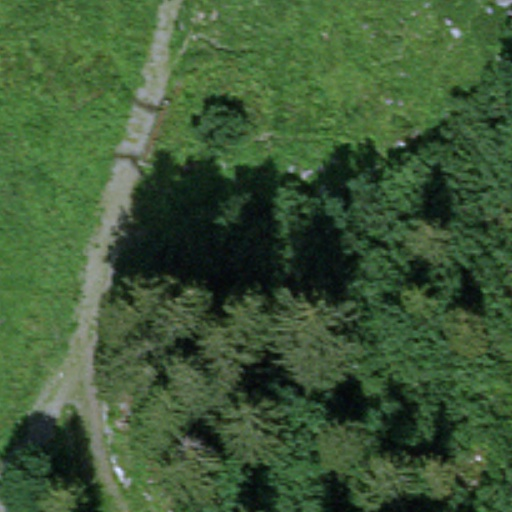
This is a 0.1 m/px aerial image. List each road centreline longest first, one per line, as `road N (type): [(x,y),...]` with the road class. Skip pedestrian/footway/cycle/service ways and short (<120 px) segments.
road 1 (track): [(74,358),(128,136),(162,39),(165,0)]
road 2 (track): [(0,500),(74,358),(113,511)]
